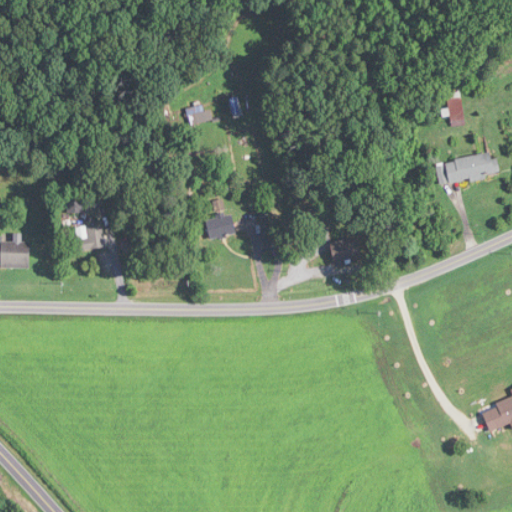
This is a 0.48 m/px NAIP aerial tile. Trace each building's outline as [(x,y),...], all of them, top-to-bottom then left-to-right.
[(216,119),(214,109),(197,113),(199,123),(216,119)] [(437,162),(441,184),(501,174),(497,152),(437,162)] [(239,232),(234,211),(207,218),(212,239),(239,232)] [(105,225),(79,225),(79,248),(105,248),(105,225)] [(332,241),(334,260),(360,256),(358,238),(332,241)] [(0,266),(30,267),(31,240),(0,239),(0,266)] [(511,388),(511,389),(511,392),(511,398),(482,409),(489,431),(511,422),(511,388)]
